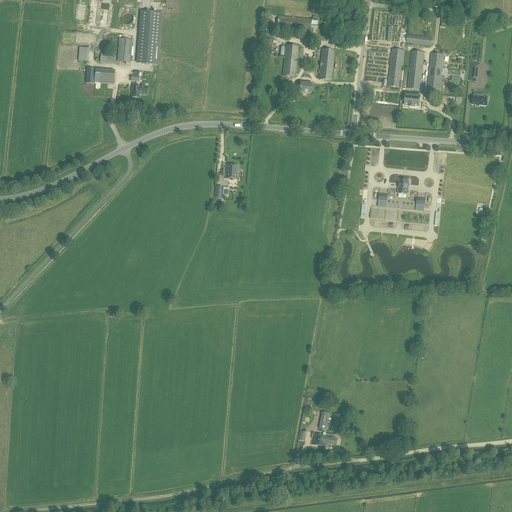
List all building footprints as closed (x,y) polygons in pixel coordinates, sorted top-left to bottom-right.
[(138,63),(158,64),(161,13),(142,11),(138,63)] [(122,17),(122,18),(121,18),(122,19),(122,20),(122,21),(122,22),(123,22),(123,23),(124,23),(124,24),(125,24),(126,24),(127,24),(128,24),(129,24),(130,24),(131,23),(132,22),(132,21),(133,21),(133,20),(133,19),(133,18),(133,17),(132,16),(132,15),(131,14),(130,14),(130,13),(129,13),(128,13),(127,13),(126,13),(125,13),(124,13),(124,14),(123,14),(123,15),(122,15),(122,16),(122,17)] [(278,16),(277,28),(277,31),(290,32),(290,29),(310,31),(311,24),(314,24),(314,20),(311,20),(311,19),(278,16)] [(336,30),(337,27),(336,25),(335,22),(332,20),(329,20),(327,20),(324,22),(322,24),(322,27),(322,30),(324,32),(326,34),(329,35),(332,34),(334,33),(336,30)] [(431,46),(431,38),(408,35),(407,43),(431,46)] [(131,63),(132,39),(119,38),(117,62),(131,63)] [(262,51),(271,52),(273,40),(264,39),(262,51)] [(90,58),(90,46),(81,45),(80,58),(90,58)] [(295,77),(299,46),(286,45),(282,76),(295,77)] [(331,81),(335,50),(322,49),(318,79),(331,81)] [(401,87),(405,51),(392,50),(388,86),(401,87)] [(420,89),(425,53),(411,52),(407,88),(420,89)] [(440,92),(444,55),(431,54),(427,90),(440,92)] [(471,64),(470,81),(477,81),(479,65),(471,64)] [(94,81),(95,69),(87,68),(86,83),(94,84),(94,81)] [(100,69),(99,81),(99,82),(114,83),(115,70),(100,69)] [(131,75),(131,79),(131,81),(138,82),(139,80),(140,71),(134,70),(134,75),(131,75)] [(311,93),(312,83),(300,82),(299,92),(311,93)] [(147,95),(148,87),(145,87),(145,84),(142,84),(142,86),(133,85),(132,97),(139,98),(139,94),(147,95)] [(409,106),(409,107),(415,107),(419,107),(420,96),(406,94),(405,106),(409,106)] [(486,106),(487,98),(473,96),(472,104),(486,106)] [(237,179),(238,165),(227,165),(226,178),(237,179)] [(409,181),(399,180),(398,193),(407,194),(409,181)] [(330,413),(323,411),(322,411),(319,428),(326,430),(330,413)] [(342,416),(335,415),(331,431),(339,433),(342,416)] [(325,437),(325,436),(315,434),(313,445),(323,447),(324,443),(335,445),(336,439),(325,437)]
